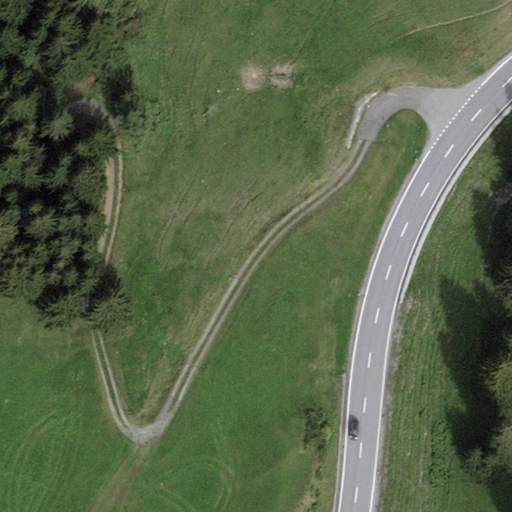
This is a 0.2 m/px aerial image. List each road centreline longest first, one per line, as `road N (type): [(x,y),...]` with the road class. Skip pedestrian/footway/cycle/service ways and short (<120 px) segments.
road 1 (track): [(470,121),(417,98),(380,112),(339,180),(267,243),(236,286),(166,426),(136,438),(119,416),(94,321),(114,196),(112,134),(88,109),(54,135),(0,258)]
road 2 (secondary): [(511,79),(449,150),(399,241),(368,360),(354,511)]
